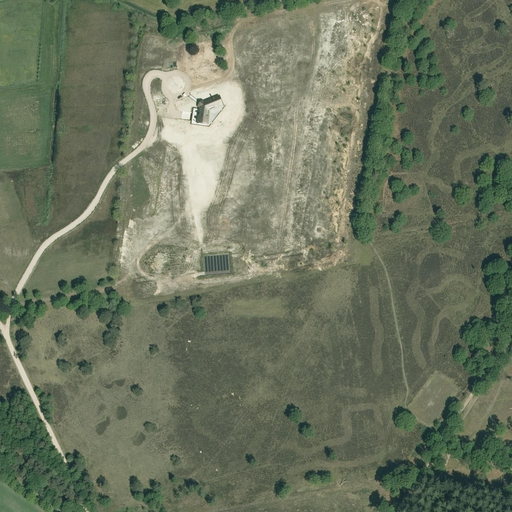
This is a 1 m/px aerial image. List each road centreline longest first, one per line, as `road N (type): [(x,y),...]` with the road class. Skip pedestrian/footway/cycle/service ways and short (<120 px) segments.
road 1 (track): [(407,0),(370,210)]
road 2 (track): [(85,511),(0,322)]
road 3 (track): [(112,0),(160,21),(292,0)]
road 4 (track): [(511,335),(440,442)]
